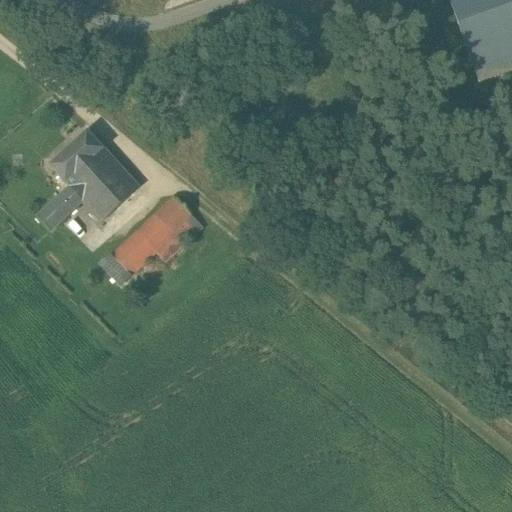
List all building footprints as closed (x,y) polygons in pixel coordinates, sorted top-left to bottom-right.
[(511,0),(449,0),(481,83),(511,70),(511,0)] [(48,166),(64,184),(102,150),(86,133),(48,166)] [(69,188),(76,196),(113,163),(102,150),(64,184),(68,188),(69,188)] [(138,190),(113,163),(76,196),(83,203),(102,224),(138,190)] [(50,234),(83,203),(76,196),(69,188),(68,188),(36,219),(50,234)] [(171,200),(96,269),(123,298),(197,229),(171,200)] [(111,308),(123,298),(96,269),(84,279),(111,308)]
